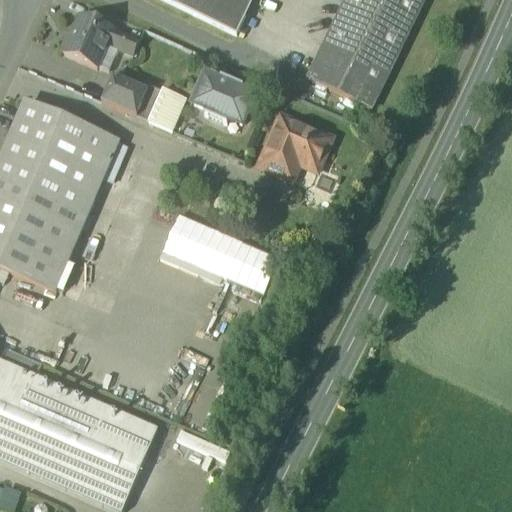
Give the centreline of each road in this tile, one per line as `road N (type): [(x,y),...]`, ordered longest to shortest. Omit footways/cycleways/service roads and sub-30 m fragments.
road 1 (secondary): [(510,0),(267,511)]
road 2 (residential): [(242,65),(98,0)]
